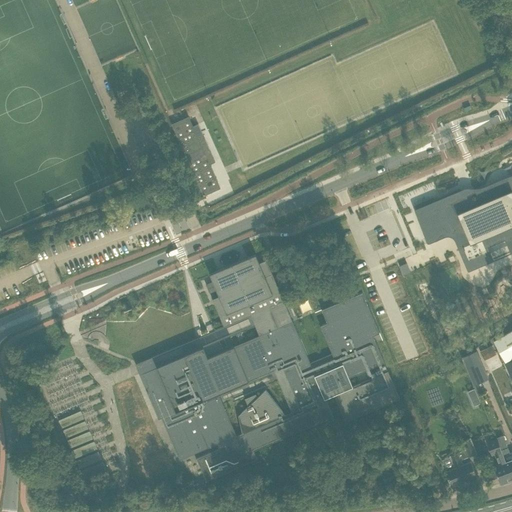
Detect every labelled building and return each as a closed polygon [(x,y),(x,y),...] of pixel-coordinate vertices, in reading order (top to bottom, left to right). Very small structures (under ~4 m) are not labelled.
[(188,116),(172,124),(200,186),(204,195),(220,188),(216,179),(210,164),(215,162),(202,133),(202,134),(198,124),(193,126),(188,116)] [(442,200),(415,211),(429,242),(443,236),(455,231),(458,238),(455,239),(462,257),(468,270),(493,260),(487,246),(505,239),(511,252),(511,251),(511,176),(476,191),(481,203),(470,207),(464,191),(442,200)] [(219,296),(216,297),(212,299),(216,308),(224,326),(250,315),(259,335),(204,359),(199,349),(140,374),(158,418),(162,417),(180,459),(217,443),(219,448),(196,458),(206,481),(237,467),(256,459),(257,459),(253,450),(333,416),(325,398),(334,394),(346,421),(400,398),(388,371),(375,377),(371,368),(384,362),(373,336),(379,333),(362,292),(321,309),(327,323),(320,325),(332,353),(310,362),(272,273),(266,259),(259,262),(256,254),(210,274),(219,296)] [(406,263),(399,266),(403,275),(410,272),(406,263)] [(511,356),(511,329),(494,340),(505,361),(511,356)] [(484,360),(496,354),(492,345),(480,351),(484,360)] [(461,357),(473,385),(488,378),(477,350),(461,357)] [(45,382),(75,468),(98,460),(66,367),(54,371),(57,378),(45,382)] [(476,392),(470,395),(474,406),(480,404),(476,392)] [(454,410),(448,412),(450,419),(457,417),(454,410)] [(159,424),(143,432),(147,440),(163,432),(159,424)] [(449,455),(454,468),(447,471),(450,478),(447,479),(448,480),(450,485),(452,484),(453,485),(461,482),(462,480),(462,479),(466,478),(466,479),(468,479),(477,476),(471,461),(463,464),(461,459),(468,456),(468,457),(476,453),(470,437),(462,440),(465,449),(458,452),(449,455)] [(511,478),(498,444),(496,440),(488,443),(492,453),(495,452),(499,463),(494,465),(500,482),(511,478)] [(505,441),(498,444),(511,478),(511,477),(511,451),(510,452),(505,441)]
